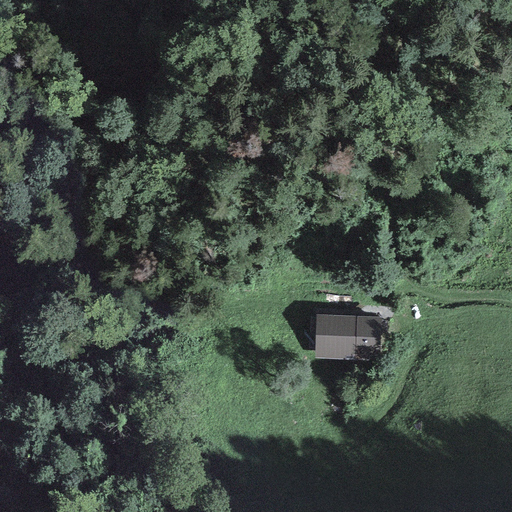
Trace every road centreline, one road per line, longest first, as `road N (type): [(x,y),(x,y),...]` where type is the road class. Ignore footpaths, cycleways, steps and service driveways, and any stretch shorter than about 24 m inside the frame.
road 1 (track): [(26,200),(19,365),(39,379),(87,369),(246,300)]
road 2 (track): [(33,0),(45,85),(26,200)]
